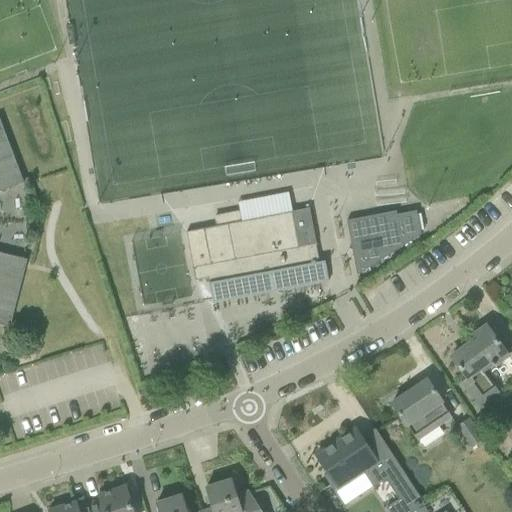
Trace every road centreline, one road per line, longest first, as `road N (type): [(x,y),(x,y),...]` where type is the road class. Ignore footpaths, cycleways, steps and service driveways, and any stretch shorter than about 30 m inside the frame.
road 1 (residential): [(244,409),(331,369),(511,249)]
road 2 (residential): [(0,484),(244,409)]
road 3 (residential): [(310,511),(244,409)]
